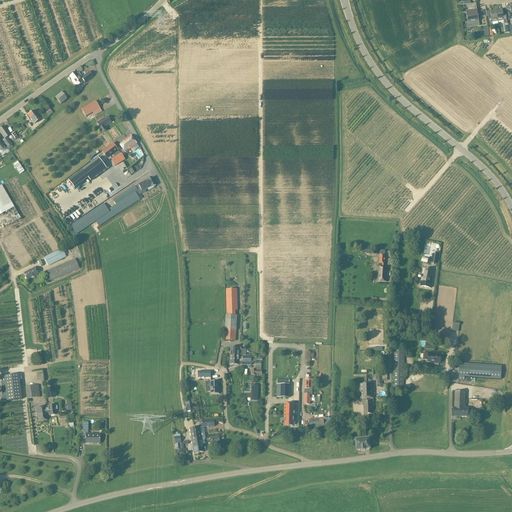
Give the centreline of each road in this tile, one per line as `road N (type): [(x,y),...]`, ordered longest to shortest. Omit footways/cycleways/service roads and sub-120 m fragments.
road 1 (unclassified): [(57,511),(246,471),(404,452),(511,452)]
road 2 (track): [(259,0),(261,333),(272,347)]
road 3 (tertiary): [(344,0),(378,75),(481,167),(511,208)]
road 4 (unclassified): [(95,52),(161,184)]
